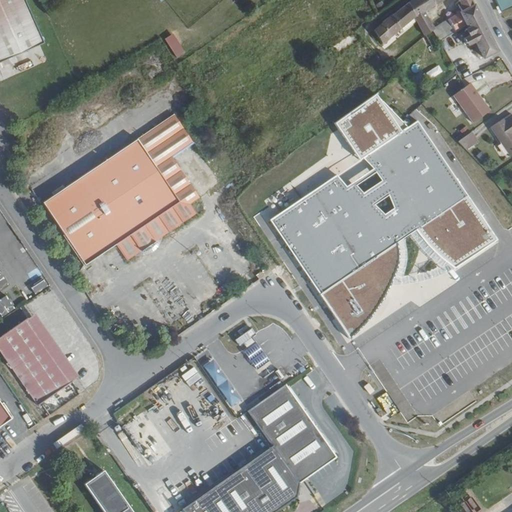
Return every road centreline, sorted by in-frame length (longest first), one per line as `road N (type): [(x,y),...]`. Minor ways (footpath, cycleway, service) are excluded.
road 1 (residential): [(130,384),(273,286),(405,484)]
road 2 (residential): [(0,196),(130,384)]
road 3 (residential): [(2,472),(130,384)]
road 4 (secondary): [(405,484),(511,412)]
